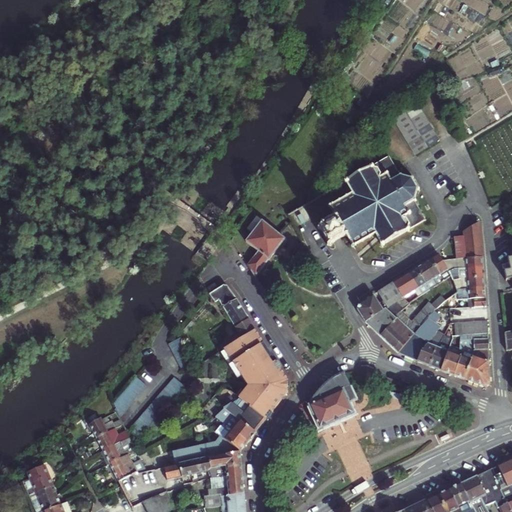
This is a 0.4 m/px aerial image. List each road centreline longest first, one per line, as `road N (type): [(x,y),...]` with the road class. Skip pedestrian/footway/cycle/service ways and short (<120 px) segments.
road 1 (residential): [(502,412),(480,202),(359,289)]
road 2 (primary): [(504,424),(321,511)]
road 3 (primary): [(352,511),(506,438)]
road 4 (residential): [(309,383),(225,256)]
road 5 (residential): [(309,383),(261,449),(260,511)]
road 6 (residential): [(502,412),(373,359)]
